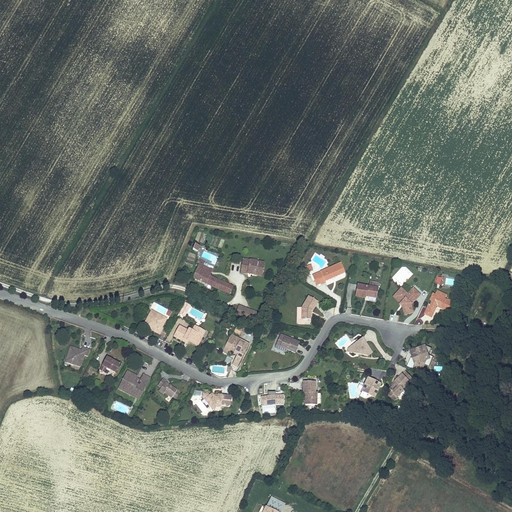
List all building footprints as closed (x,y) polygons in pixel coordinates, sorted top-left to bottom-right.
[(266,267),(267,261),(245,258),(243,267),(258,269),(259,266),(266,267)] [(327,283),(326,280),(346,272),(341,261),(322,268),(323,273),(317,275),(320,282),(321,286),(327,283)] [(196,265),(192,278),(229,292),(231,285),(198,273),(200,267),(196,265)] [(323,273),(322,268),(311,272),(316,283),(320,282),(317,275),(323,273)] [(370,284),(358,282),(356,295),(366,297),(366,295),(377,297),(380,281),(370,280),(370,284)] [(415,311),(412,303),(422,293),(414,286),(408,292),(401,286),(393,295),(400,302),(399,302),(402,304),(405,314),(415,311)] [(447,292),(437,288),(435,293),(440,296),(441,298),(444,300),(447,292)] [(296,318),(298,320),(304,320),(305,319),(305,316),(311,316),(312,306),(314,306),(319,299),(308,292),(302,303),(297,303),(297,304),(296,318)] [(448,312),(453,301),(448,299),(447,301),(444,300),(441,298),(440,296),(435,293),(433,292),(430,298),(434,300),(433,303),(430,302),(425,312),(432,315),(434,310),(433,309),(434,307),(434,306),(435,306),(436,305),(437,305),(438,305),(439,306),(440,306),(441,307),(441,308),(441,309),(448,312)] [(179,316),(185,318),(191,304),(185,302),(179,316)] [(259,321),(262,313),(241,304),(238,311),(259,321)] [(157,305),(155,309),(165,313),(167,309),(157,305)] [(156,314),(157,311),(151,308),(148,315),(151,317),(156,314)] [(162,326),(167,316),(157,311),(156,314),(151,317),(148,315),(146,318),(149,319),(147,322),(155,326),(153,330),(160,334),(163,327),(162,326)] [(153,330),(155,326),(147,322),(149,319),(146,318),(144,323),(153,330)] [(176,332),(187,337),(189,333),(193,336),(194,334),(202,338),(203,336),(199,334),(203,328),(207,330),(209,325),(198,320),(195,325),(191,323),(190,325),(182,321),(176,332)] [(234,361),(238,363),(251,342),(235,332),(225,348),(230,351),(232,348),(235,351),(237,347),(241,349),(239,353),(234,361)] [(287,336),(279,332),(275,341),(280,343),(278,348),(286,352),(287,349),(294,352),(299,341),(292,338),(291,342),(285,339),(287,336)] [(371,350),(366,341),(361,344),(358,340),(352,344),(351,350),(357,351),(365,353),(367,354),(371,350)] [(435,364),(427,343),(410,349),(416,365),(423,368),(435,364)] [(81,352),(69,348),(66,359),(73,361),(72,364),(81,366),(84,355),(88,357),(91,348),(83,346),(83,348),(81,352)] [(108,354),(102,364),(107,366),(116,371),(121,361),(108,354)] [(224,361),(229,364),(232,358),(227,356),(224,361)] [(138,374),(128,369),(120,385),(124,387),(124,391),(129,393),(141,389),(142,385),(147,384),(151,376),(144,372),(141,378),(143,379),(140,383),(135,381),(138,374)] [(405,374),(414,382),(417,379),(408,371),(405,374)] [(408,389),(414,382),(405,374),(399,381),(401,382),(396,388),(393,391),(396,394),(393,397),(399,403),(410,391),(408,389)] [(367,379),(361,390),(375,397),(379,388),(376,386),(379,380),(373,377),(371,381),(367,379)] [(178,389),(162,378),(158,385),(161,387),(159,390),(163,393),(165,392),(172,397),(173,396),(178,389)] [(316,391),(317,380),(303,379),(303,392),(304,392),(307,392),(307,403),(317,403),(318,391),(316,391)] [(141,389),(129,393),(139,399),(147,384),(142,385),(141,389)] [(208,391),(203,390),(202,395),(209,405),(212,403),(215,407),(216,406),(222,406),(222,404),(232,404),(232,394),(222,393),(222,392),(218,392),(218,393),(218,395),(215,395),(214,393),(213,391),(210,393),(208,391)] [(268,395),(261,396),(263,414),(276,413),(275,405),(285,405),(284,393),(276,394),(276,391),(268,392),(268,395)] [(268,498),(264,506),(276,511),(279,511),(282,504),(268,498)]
